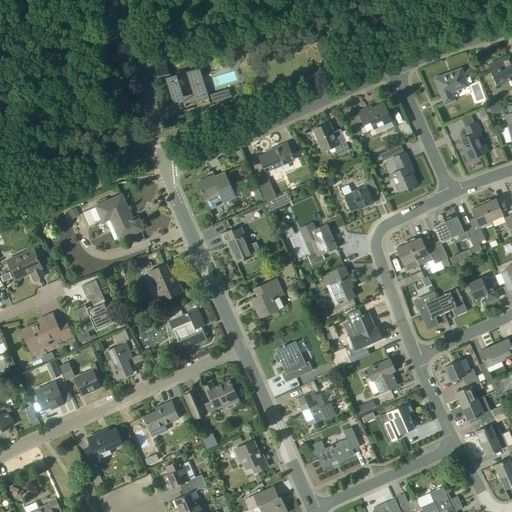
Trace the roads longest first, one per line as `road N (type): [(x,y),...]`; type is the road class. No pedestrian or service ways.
road 1 (residential): [(0,453),(243,348)]
road 2 (residential): [(398,67),(164,169)]
road 3 (residential): [(415,357),(376,241),(391,223),(447,195)]
road 4 (residential): [(243,348),(164,169)]
road 5 (residential): [(312,509),(243,348)]
road 6 (residential): [(164,169),(120,0)]
road 7 (residential): [(312,509),(457,448)]
road 8 (residential): [(447,195),(398,67)]
road 9 (residential): [(511,28),(398,67)]
